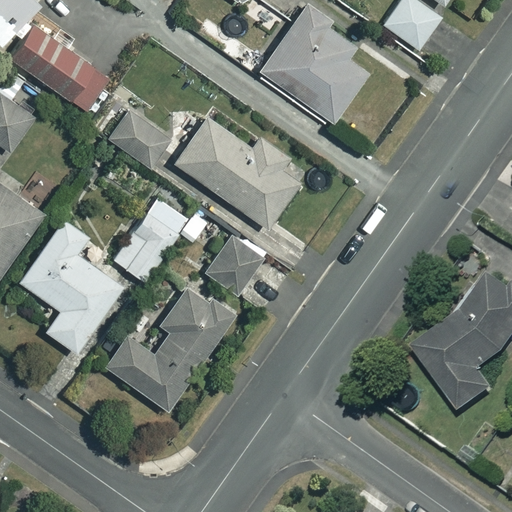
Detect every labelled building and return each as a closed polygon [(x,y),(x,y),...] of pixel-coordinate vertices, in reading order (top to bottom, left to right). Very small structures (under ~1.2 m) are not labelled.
[(0,0),(0,22),(23,0),(0,0)] [(329,19),(303,0),(287,0),(279,12),(287,18),(251,66),(326,121),(365,67),(342,51),(347,43),(324,26),(329,19)] [(436,13),(417,0),(393,0),(378,20),(412,45),(436,13)] [(218,25),(196,12),(187,28),(208,41),(218,25)] [(105,70),(23,20),(1,56),(82,106),(105,70)] [(165,86),(137,68),(122,92),(149,110),(165,86)] [(29,114),(0,94),(0,144),(6,149),(29,114)] [(165,133),(127,106),(106,136),(144,163),(165,133)] [(292,178),(198,116),(168,161),(262,223),(292,178)] [(0,260),(36,210),(0,184),(0,260)] [(181,214),(150,194),(109,258),(140,278),(181,214)] [(81,233),(55,214),(10,276),(52,306),(38,326),(68,348),(115,283),(69,250),(81,233)] [(258,254),(224,231),(199,269),(233,292),(258,254)] [(511,333),(511,283),(491,268),(456,313),(411,348),(461,411),(493,385),(478,367),(499,350),(511,333)] [(227,313),(182,280),(153,319),(163,327),(146,350),(120,331),(98,361),(159,405),(227,313)]
